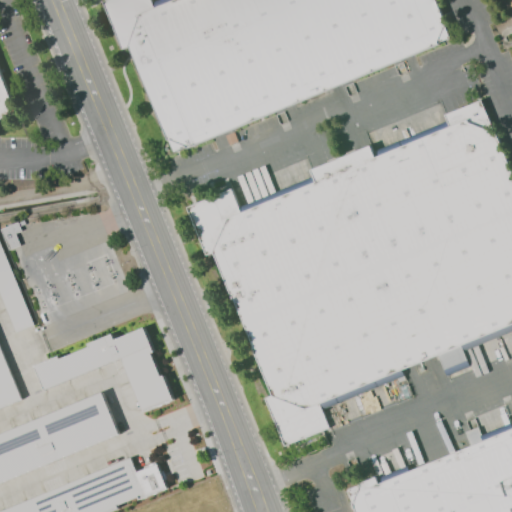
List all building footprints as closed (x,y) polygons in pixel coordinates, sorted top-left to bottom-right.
[(103,1),(105,0),(151,0),(154,7),(171,0),(433,0),(450,38),(171,154),(127,48),(122,51),(103,1)] [(0,75),(0,119),(15,113),(0,75)] [(187,209),(207,257),(213,254),(272,396),(264,400),(284,446),(331,426),(323,409),(406,376),(403,369),(435,356),(445,378),(470,366),(464,351),(511,331),(511,175),(481,101),(444,115),(450,128),(375,158),(370,145),(311,170),(315,182),(244,212),(233,187),(187,209)] [(233,133),(237,143),(229,147),(224,137),(233,133)] [(1,230),(9,250),(20,245),(15,234),(21,231),(18,223),(1,230)] [(0,243),(33,325),(14,333),(0,298),(0,243)] [(34,367),(44,391),(120,359),(143,413),(173,399),(164,375),(160,377),(151,353),(156,351),(145,327),(116,339),(113,333),(88,344),(89,347),(60,359),(59,356),(34,367)] [(0,347),(21,398),(0,406),(0,347)] [(0,433),(101,392),(118,435),(0,483),(0,433)] [(347,491),(355,511),(511,511),(511,429),(379,484),(376,476),(347,491)] [(0,511),(0,510),(129,457),(136,472),(156,464),(166,489),(138,500),(137,497),(116,506),(118,509),(110,511),(0,511)]
